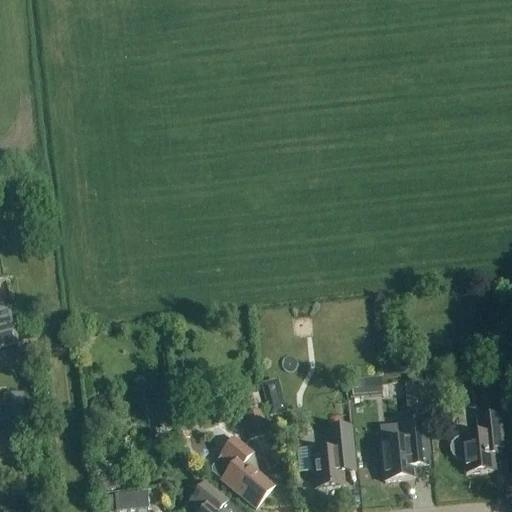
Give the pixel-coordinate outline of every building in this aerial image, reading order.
[(0,353),(17,349),(7,308),(0,309),(0,353)] [(355,396),(383,395),(382,377),(354,378),(355,396)] [(404,386),(407,417),(427,415),(424,380),(407,381),(408,385),(404,386)] [(268,419),(282,416),(274,383),(260,386),(268,419)] [(167,408),(156,410),(160,435),(171,433),(167,408)] [(268,438),(261,413),(241,419),(248,444),(268,438)] [(504,453),(503,446),(501,418),(477,420),(478,438),(457,440),(454,442),(450,448),(449,450),(450,455),(455,461),(459,463),(464,462),(465,477),(494,474),(492,454),(504,453)] [(429,470),(428,451),(425,425),(399,428),(401,444),(381,446),(385,485),(414,482),(413,471),(429,470)] [(311,456),(315,492),(343,489),(342,477),(354,476),(350,430),(324,433),(326,455),(311,456)] [(3,441),(3,461),(20,461),(21,441),(3,441)] [(253,457),(234,441),(219,460),(220,460),(213,470),(213,473),(223,481),(221,484),(255,511),(273,490),(245,467),(253,457)] [(197,511),(221,511),(228,505),(198,481),(190,490),(197,495),(189,505),(197,511)] [(114,511),(146,511),(148,511),(147,496),(113,499),(114,511)]
